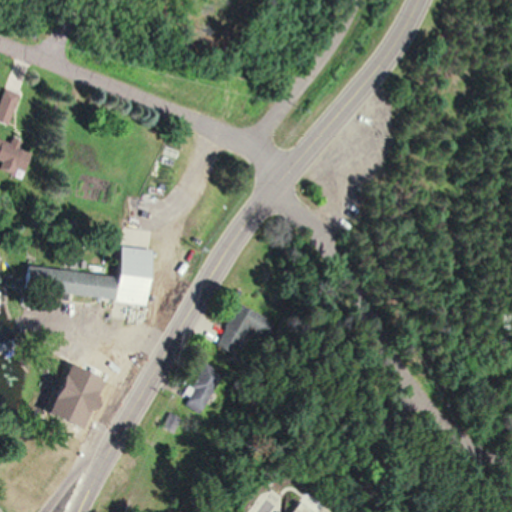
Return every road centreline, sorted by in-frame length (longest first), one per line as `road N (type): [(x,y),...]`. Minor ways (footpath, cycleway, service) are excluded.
road 1 (residential): [(418,0),(385,60),(234,249),(83,511)]
road 2 (residential): [(49,59),(91,0),(358,4),(324,63),(257,142)]
road 3 (residential): [(283,183),(435,410),(480,446),(511,440)]
road 4 (residential): [(0,41),(301,159)]
